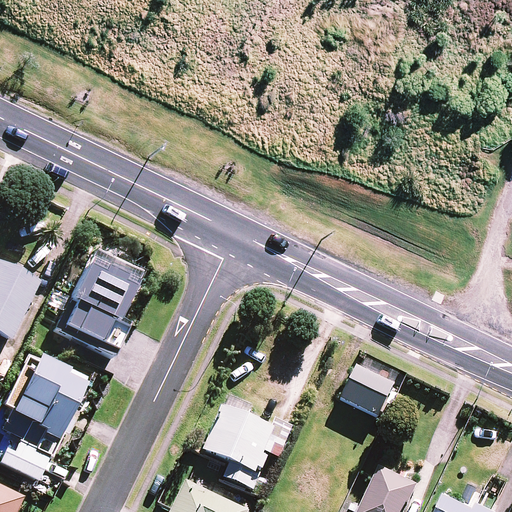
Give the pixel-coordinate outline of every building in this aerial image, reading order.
[(138,279),(90,257),(54,332),(110,359),(127,324),(118,320),(138,279)] [(37,284),(0,265),(0,336),(9,341),(37,284)] [(38,358),(33,368),(24,364),(3,406),(11,410),(1,432),(16,439),(3,466),(36,482),(48,459),(55,442),(85,381),(38,358)] [(396,379),(358,361),(339,401),(376,419),(396,379)] [(251,408),(226,398),(202,453),(228,464),(222,479),(250,491),(266,455),(278,460),(287,437),(246,419),(251,408)] [(317,511),(340,460),(309,447),(280,511),(317,511)] [(359,508),(350,504),(347,511),(401,511),(413,487),(377,470),(359,508)] [(247,511),(185,482),(170,511),(247,511)] [(0,511),(14,511),(21,499),(0,488),(0,511)] [(467,511),(466,511),(439,499),(432,511),(474,511),(469,510),(467,511)]
